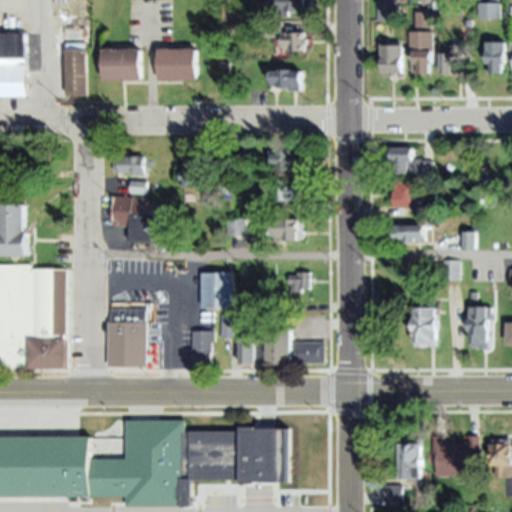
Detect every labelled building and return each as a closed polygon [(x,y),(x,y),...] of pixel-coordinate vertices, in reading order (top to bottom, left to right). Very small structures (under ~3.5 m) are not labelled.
[(278,0),(312,0),(312,16),(279,17),(278,0)] [(399,1),(400,21),(380,22),(379,2),(399,1)] [(505,1),(505,15),(482,15),(482,1),(505,1)] [(434,12),(434,28),(417,28),(417,12),(434,12)] [(307,52),(289,52),(289,48),(278,49),(277,38),(266,39),(266,25),(283,24),(283,32),(307,31),(307,52)] [(67,26),(89,25),(90,44),(67,45),(67,26)] [(26,96),(0,96),(0,32),(26,32),(26,96)] [(414,32),(438,33),(435,64),(433,64),(432,74),(421,73),(421,64),(417,64),(418,54),(412,53),(414,32)] [(509,42),(508,66),(505,65),(505,74),(489,74),(490,41),(509,42)] [(384,74),(384,43),(405,42),(405,73),(384,74)] [(467,73),(444,73),(444,53),(454,53),(454,46),(467,46),(467,73)] [(106,49),(143,48),(143,80),(106,81),(106,49)] [(162,49),(199,48),(200,80),(162,81),(162,49)] [(88,50),(87,96),(66,95),(68,49),(88,50)] [(305,90),(293,90),(293,88),(274,88),(274,71),(282,71),(282,68),(295,68),(295,71),(306,71),(305,90)] [(395,146),(417,147),(417,160),(434,160),(434,177),(419,177),(419,174),(395,174),(395,146)] [(305,171),(271,172),(270,150),(305,149),(305,171)] [(246,172),(231,172),(231,155),(247,155),(246,172)] [(121,174),(120,157),(146,156),(147,172),(121,174)] [(204,157),(203,185),(183,184),(183,157),(204,157)] [(303,197),(295,198),(295,200),(278,201),(278,198),(270,199),(268,180),(291,178),(292,182),(301,181),(303,197)] [(149,194),(131,195),(131,181),(149,181),(149,194)] [(232,182),(231,194),(221,194),(221,181),(232,182)] [(423,183),(423,207),(393,207),(393,183),(423,183)] [(204,187),(217,187),(218,202),(205,202),(204,187)] [(180,243),(131,243),(131,226),(115,226),(115,197),(149,197),(149,202),(180,202),(180,243)] [(449,212),(429,213),(428,201),(449,200),(449,212)] [(30,255),(0,255),(0,231),(3,231),(3,203),(27,203),(27,234),(30,234),(30,255)] [(247,218),(247,235),(228,235),(228,218),(247,218)] [(275,218),(301,218),(302,241),(284,241),(284,236),(276,237),(275,218)] [(257,224),(266,224),(266,237),(257,237),(257,224)] [(397,225),(427,225),(427,238),(423,238),(423,243),(405,243),(405,240),(395,240),(395,230),(397,230),(397,225)] [(477,249),(459,249),(459,230),(478,231),(477,249)] [(461,260),(461,279),(443,280),(443,261),(461,260)] [(0,265),(32,265),(32,269),(67,269),(68,369),(0,369),(0,265)] [(309,271),(309,288),(301,288),(301,293),(289,293),(289,285),(288,285),(288,275),(296,275),(296,271),(309,271)] [(232,272),(233,308),(203,309),(202,273),(232,272)] [(436,306),(437,347),(415,347),(415,307),(436,306)] [(112,308),(147,309),(145,368),(110,367),(112,308)] [(490,308),(490,349),(471,349),(471,308),(490,308)] [(221,316),(235,316),(234,338),(220,337),(221,316)] [(240,330),(256,329),(258,364),(242,364),(240,330)] [(267,330),(290,329),(291,364),(268,365),(267,330)] [(192,331),(215,330),(215,342),(211,342),(211,363),(193,363),(192,331)] [(325,342),(324,364),(293,363),(293,342),(325,342)] [(0,442),(0,500),(130,500),(130,510),(189,510),(189,500),(196,500),(196,484),(188,484),(188,425),(128,425),(128,464),(95,464),(95,442),(0,442)] [(434,436),(445,436),(445,445),(463,445),(463,441),(468,441),(468,436),(479,436),(480,477),(434,477),(434,436)] [(424,439),(424,474),(401,474),(401,439),(424,439)] [(511,477),(496,478),(495,466),(492,467),(490,442),(511,440),(511,477)] [(305,498),(305,482),(296,482),(296,498),(305,498)] [(405,500),(387,500),(386,484),(405,483),(405,500)]
